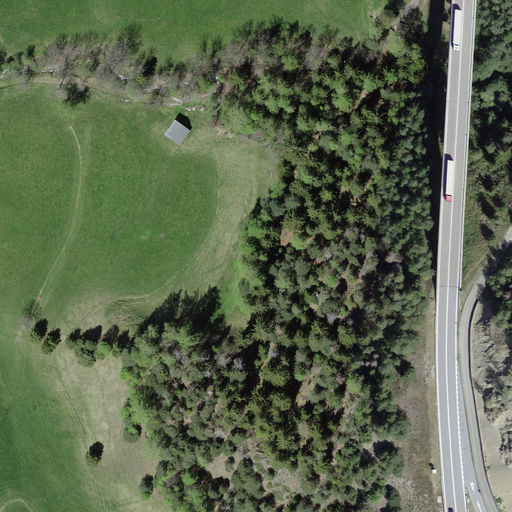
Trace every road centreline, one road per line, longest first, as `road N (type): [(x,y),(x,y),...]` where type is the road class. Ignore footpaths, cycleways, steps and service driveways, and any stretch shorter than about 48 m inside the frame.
road 1 (primary): [(462,0),(446,354),(456,511)]
road 2 (unclassified): [(511,234),(476,289),(464,334),(492,511)]
road 3 (track): [(0,88),(23,80),(84,83),(188,109),(254,73)]
